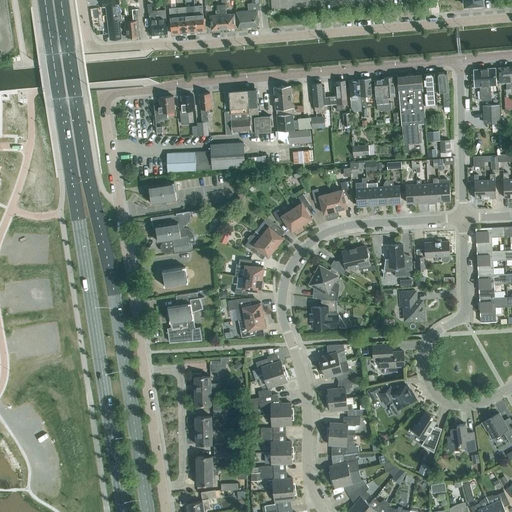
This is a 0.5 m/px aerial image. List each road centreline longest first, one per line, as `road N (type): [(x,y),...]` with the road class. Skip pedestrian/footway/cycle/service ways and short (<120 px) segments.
road 1 (residential): [(166,511),(108,99),(121,91),(457,57)]
road 2 (primary): [(146,511),(61,0)]
road 3 (primary): [(45,0),(123,511)]
road 4 (residential): [(511,16),(97,48),(86,39),(80,0)]
road 5 (residential): [(462,217),(350,224),(318,238),(291,267),(283,313),(307,396),(318,511)]
road 6 (residential): [(511,388),(477,404),(453,404),(432,391),(424,372),(427,345),(465,311),(462,217)]
road 7 (residential): [(462,217),(457,57)]
